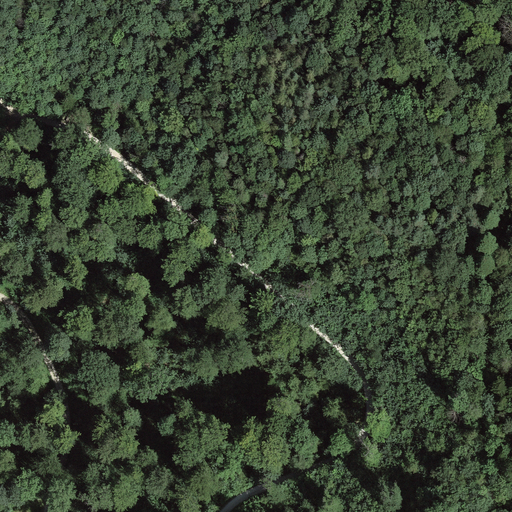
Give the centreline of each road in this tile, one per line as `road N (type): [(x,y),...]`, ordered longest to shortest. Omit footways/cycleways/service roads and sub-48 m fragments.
road 1 (track): [(224,511),(241,495),(357,444),(369,411),(363,377),(144,179),(78,133),(13,110)]
road 2 (track): [(492,511),(484,433),(505,144)]
road 3 (track): [(0,294),(38,339),(63,405),(66,437),(48,511)]
road 4 (track): [(505,144),(446,0)]
